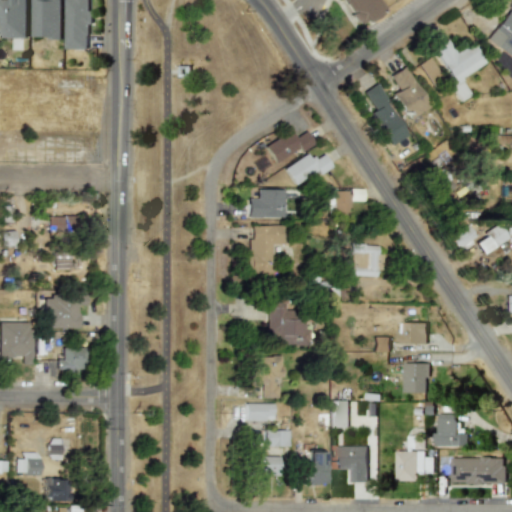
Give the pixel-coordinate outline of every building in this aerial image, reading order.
[(27,0),(0,0),(0,37),(27,38),(27,0)] [(60,0),(31,0),(31,38),(60,38),(60,0)] [(88,49),(88,24),(90,24),(90,0),(65,0),(65,49),(88,49)] [(374,0),(340,0),(357,25),(381,10),(374,0)] [(511,11),(507,8),(484,38),(511,59),(511,11)] [(429,48),(460,99),(468,95),(458,77),(483,63),(470,42),(452,52),(444,39),(429,48)] [(390,93),(406,119),(427,106),(401,66),(387,75),(396,90),(390,93)] [(405,135),(374,83),(360,91),(371,110),(368,112),(388,145),(405,135)] [(273,162),(296,147),(299,151),(311,143),(303,130),(291,137),(287,129),(262,145),(273,162)] [(320,153),(311,160),(305,152),(281,168),(293,186),(327,164),(320,153)] [(451,186),(440,169),(423,180),(434,197),(451,186)] [(245,217),(280,217),(281,189),(254,188),(254,198),(245,198),(245,217)] [(346,213),(346,190),(324,191),(324,213),(346,213)] [(45,232),(61,233),(62,217),(46,215),(45,232)] [(247,272),(268,272),(268,243),(281,243),(280,224),(246,225),(247,272)] [(453,248),(471,236),(463,224),(445,236),(453,248)] [(478,254),(504,239),(496,225),(470,240),(478,254)] [(0,245),(13,246),(13,230),(0,231),(0,245)] [(373,276),(374,244),(347,243),(346,275),(373,276)] [(42,295),(41,328),(76,329),(76,304),(84,305),(84,296),(42,295)] [(263,295),(264,345),(302,345),(301,310),(282,311),(282,295),(263,295)] [(511,296),(502,296),(502,312),(511,312),(511,296)] [(19,364),(29,365),(30,322),(0,321),(0,356),(19,357),(19,364)] [(426,322),(399,322),(398,343),(426,344),(426,322)] [(371,351),(389,351),(388,336),(371,337),(371,351)] [(54,359),(54,372),(80,373),(80,348),(60,347),(60,359),(54,359)] [(275,397),(275,377),(279,377),(278,355),(250,356),(250,383),(258,383),(258,397),(275,397)] [(402,391),(426,392),(427,363),(402,362),(402,391)] [(327,400),(327,427),(347,426),(347,400),(327,400)] [(270,403),(242,403),(243,420),(271,420),(270,403)] [(434,446),(467,445),(467,432),(456,433),(456,413),(437,414),(437,433),(433,433),(434,446)] [(286,429),(261,430),(261,446),(287,445),(286,429)] [(60,459),(60,438),(45,438),(46,459),(60,459)] [(334,469),(349,468),(349,481),(367,481),(366,445),(334,446),(334,469)] [(395,480),(417,480),(417,473),(432,473),(432,457),(424,456),(424,451),(395,450),(395,480)] [(322,451),(306,451),(306,462),(301,462),(300,483),(321,483),(322,451)] [(36,474),(36,452),(19,452),(19,459),(13,459),(13,474),(36,474)] [(276,475),(276,456),(251,456),(251,475),(276,475)] [(451,484),(505,483),(505,456),(450,457),(451,484)] [(65,501),(66,479),(42,478),(42,500),(65,501)]
